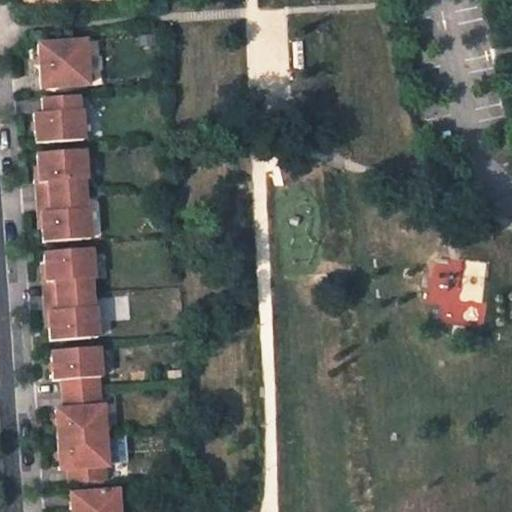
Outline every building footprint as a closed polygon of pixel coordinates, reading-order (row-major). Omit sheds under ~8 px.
[(85,41),(39,44),(42,89),(89,86),(85,41)] [(79,111),(78,96),(43,99),(44,113),(35,114),(37,144),(84,141),(81,111),(79,111)] [(84,151),(38,153),(40,184),(48,183),(50,198),(84,195),(84,181),(86,181),(84,151)] [(84,195),(50,198),(51,212),(42,212),(44,243),(90,239),(88,209),(86,209),(84,195)] [(90,249),(44,252),(46,282),(55,282),(56,296),(91,294),(89,279),(92,279),(90,249)] [(91,294),(56,296),(57,310),(48,311),(50,341),(96,338),(94,308),(92,308),(91,294)] [(96,348),(50,351),(52,381),(61,380),(62,395),(97,393),(96,378),(98,378),(96,348)] [(98,406),(97,393),(62,395),(63,409),(54,410),(56,440),(103,437),(100,406),(98,406)] [(103,437),(56,440),(58,470),(67,469),(68,484),(103,482),(102,467),(104,467),(103,437)] [(116,511),(115,489),(69,493),(70,511),(116,511)]
